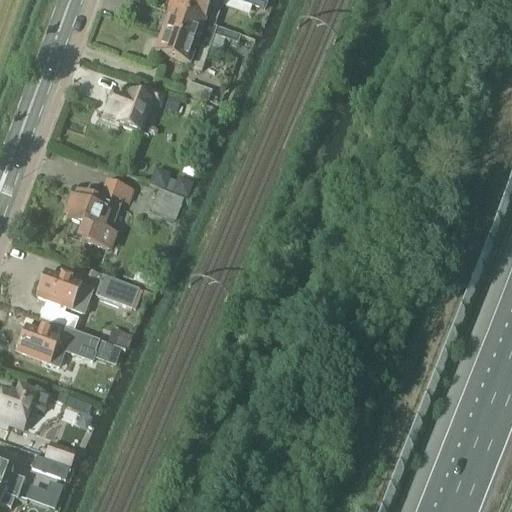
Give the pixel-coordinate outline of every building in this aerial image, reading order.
[(169,15),(209,30),(209,29),(214,30),(224,1),(264,14),(269,0),(202,0),(202,2),(195,0),(169,0),(167,6),(170,13),(169,15)] [(161,36),(202,51),(208,53),(213,39),(237,47),(240,39),(214,30),(209,29),(209,30),(169,15),(161,36)] [(202,51),(161,36),(153,58),(194,72),(199,59),(202,51)] [(183,97),(185,98),(186,97),(208,105),(212,94),(196,89),(188,87),(189,85),(187,85),(183,97)] [(104,120),(117,124),(116,128),(141,137),(152,109),(161,112),(165,99),(140,90),(136,100),(124,95),(122,100),(113,96),(104,120)] [(65,222),(83,229),(78,242),(111,255),(117,238),(111,236),(122,206),(128,209),(133,196),(105,186),(100,201),(89,197),(88,201),(77,197),(74,205),(71,204),(65,222)] [(183,202),(158,193),(150,216),(175,225),(183,202)] [(37,301),(72,314),(71,316),(84,320),(94,293),(81,289),(81,290),(46,277),(37,301)] [(140,292),(102,278),(94,300),(132,314),(140,292)] [(18,351),(17,354),(51,367),(56,353),(98,368),(102,357),(94,354),(98,345),(68,334),(63,346),(25,331),(21,341),(18,342),(16,349),(18,351)] [(3,392),(0,399),(0,425),(24,434),(34,406),(44,410),(48,400),(18,389),(15,397),(3,392)] [(53,405),(63,409),(66,400),(56,396),(53,405)] [(70,471),(76,455),(50,446),(44,462),(70,471)] [(31,472),(64,485),(69,472),(36,460),(31,472)] [(0,496),(4,498),(4,497),(10,500),(13,490),(7,488),(13,473),(0,468),(0,496)]
